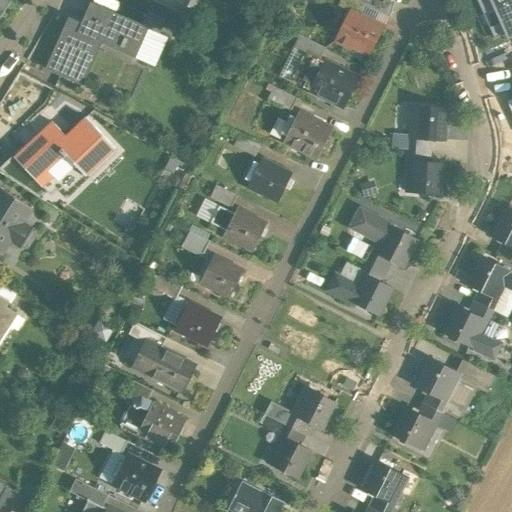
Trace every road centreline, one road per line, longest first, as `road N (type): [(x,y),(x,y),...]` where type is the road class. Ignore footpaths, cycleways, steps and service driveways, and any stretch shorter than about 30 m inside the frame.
road 1 (residential): [(485,175),(320,511)]
road 2 (residential): [(447,0),(489,121),(485,175)]
